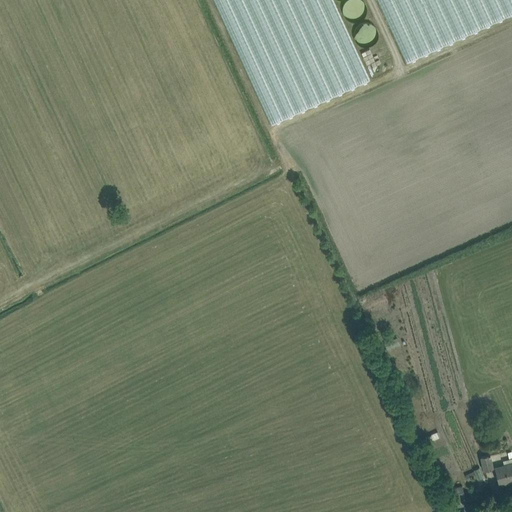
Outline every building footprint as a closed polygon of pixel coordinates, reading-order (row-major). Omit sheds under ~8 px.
[(437,437),(446,434),(444,428),(435,431),(437,437)] [(493,468),(490,455),(480,457),(483,470),(493,468)] [(511,457),(503,460),(504,465),(495,467),(499,484),(511,480),(511,457)] [(473,471),(465,475),(467,480),(471,479),(470,476),(475,474),(473,471)] [(451,498),(452,498),(454,508),(467,505),(462,485),(448,489),(451,498)]
